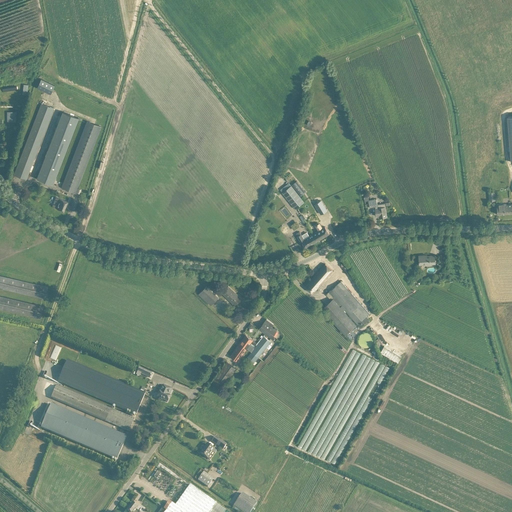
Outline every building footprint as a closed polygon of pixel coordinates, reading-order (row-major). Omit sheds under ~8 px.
[(50,94),(55,85),(41,78),(37,87),(50,94)] [(16,168),(13,175),(26,180),(29,170),(30,168),(31,166),(54,108),(41,103),(17,166),(16,168)] [(7,121),(16,121),(16,111),(7,111),(7,121)] [(62,111),(38,173),(36,178),(52,184),(77,117),(62,111)] [(87,120),(63,183),(59,182),(58,183),(62,185),(61,187),(75,193),(101,126),(87,120)] [(137,204),(151,208),(171,146),(142,137),(121,204),(122,203),(136,207),(137,204)] [(282,193),(291,186),(289,183),(280,190),(282,193)] [(304,202),(291,186),(282,193),(295,209),(304,202)] [(316,190),(309,194),(312,199),(319,194),(316,190)] [(56,207),(63,210),(66,205),(67,205),(69,201),(60,198),(56,197),(55,200),(59,202),(56,207)] [(71,205),(69,208),(69,209),(73,210),(77,200),(73,199),(71,205)] [(387,216),(386,211),(385,203),(377,204),(377,199),(369,200),(370,207),(375,206),(377,216),(379,215),(380,218),(387,216)] [(321,214),(327,210),(321,200),(315,204),(321,214)] [(497,204),(497,209),(497,214),(511,212),(511,204),(504,205),(504,203),(497,204)] [(302,220),(313,211),(310,208),(299,216),(302,220)] [(318,231),(313,234),(317,241),(329,233),(327,229),(325,226),(323,227),(323,228),(320,223),(316,226),(318,231)] [(317,241),(313,234),(309,236),(307,232),(302,235),(300,232),(296,234),(301,241),(302,240),(306,248),(317,241)] [(430,263),(430,264),(436,264),(435,255),(427,256),(427,255),(419,255),(420,264),(430,263)] [(333,270),(325,263),(305,286),(313,293),(333,270)] [(0,308),(40,318),(43,306),(0,295),(0,288),(45,299),(46,294),(47,287),(0,275),(0,308)] [(323,307),(322,308),(327,315),(345,335),(356,325),(343,310),(344,309),(360,328),(369,320),(368,319),(366,316),(369,314),(363,307),(360,310),(348,296),(352,293),(351,293),(341,281),(338,284),(329,292),(334,298),(331,300),(323,307)] [(218,297),(207,286),(199,294),(211,305),(218,297)] [(235,304),(241,298),(228,286),(222,292),(235,304)] [(276,331),(268,325),(268,324),(264,322),(260,328),(271,337),(276,331)] [(246,335),(240,343),(247,348),(251,351),(254,347),(249,344),(253,339),(246,335)] [(253,363),(271,341),(264,336),(246,358),(253,363)] [(238,360),(245,350),(247,348),(240,343),(231,356),(238,360)] [(384,346),(380,352),(398,363),(402,357),(384,346)] [(356,351),(340,383),(343,385),(360,352),(356,351)] [(332,441),(328,439),(368,357),(365,355),(329,427),(329,423),(324,421),(311,448),(308,447),(308,444),(304,444),(302,448),(336,465),(366,405),(367,393),(370,393),(374,385),(376,386),(380,387),(389,367),(381,363),(375,375),(375,370),(380,362),(376,360),(373,360),(332,441)] [(64,368),(58,381),(60,382),(127,411),(136,415),(145,393),(127,386),(67,360),(64,368)] [(236,369),(227,362),(212,382),(222,389),(236,369)] [(139,367),(137,372),(141,374),(150,378),(152,373),(139,367)] [(128,431),(134,419),(55,385),(50,398),(128,431)] [(162,401),(163,400),(167,402),(170,396),(168,396),(171,389),(163,386),(157,399),(162,401)] [(46,414),(44,418),(42,418),(40,423),(39,426),(41,427),(40,428),(116,460),(126,437),(50,404),(50,405),(48,404),(44,413),(46,414)] [(227,444),(220,439),(216,445),(223,450),(227,444)] [(206,445),(201,454),(205,457),(208,459),(212,452),(213,452),(215,454),(216,451),(215,450),(211,447),(207,445),(206,445)] [(198,480),(208,487),(214,479),(204,472),(198,480)] [(210,511),(216,503),(190,485),(178,502),(175,506),(172,504),(166,511),(165,511),(210,511)] [(234,506),(241,511),(250,511),(257,503),(243,493),(234,506)] [(139,511),(136,510),(138,507),(132,503),(127,510),(129,511),(139,511)]
